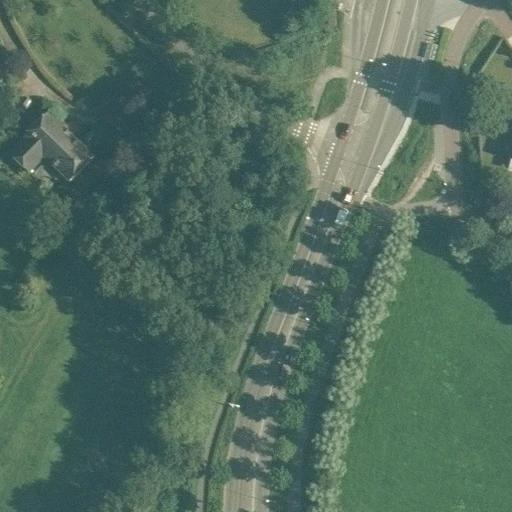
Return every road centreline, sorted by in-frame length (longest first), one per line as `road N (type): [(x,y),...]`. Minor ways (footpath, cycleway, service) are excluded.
road 1 (secondary): [(341,143),(236,433),(229,511)]
road 2 (secondary): [(262,511),(269,419),(367,150)]
road 3 (residential): [(511,252),(454,206),(447,77),(456,37),(480,0)]
road 4 (unclassified): [(341,143),(228,92),(133,0)]
road 5 (secondary): [(367,150),(410,0)]
road 6 (secondary): [(379,0),(341,143)]
